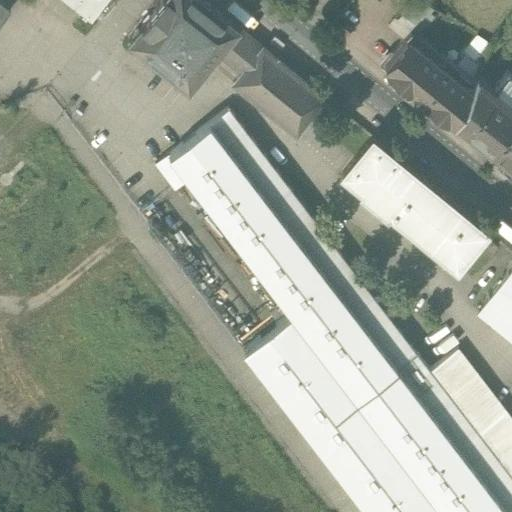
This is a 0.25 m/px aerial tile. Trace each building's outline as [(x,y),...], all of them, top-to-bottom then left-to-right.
[(0,0),(0,17),(8,7),(0,0)] [(236,26),(204,0),(158,0),(140,22),(141,23),(128,38),(186,86),(213,54),(236,26)] [(410,30),(394,17),(387,25),(403,39),(410,30)] [(324,98),(236,26),(213,54),(238,75),(232,83),(294,134),(306,120),(313,126),(319,118),(312,112),(324,98)] [(474,83),(410,30),(403,39),(384,62),(398,74),(399,75),(435,105),(436,105),(455,120),(456,120),(474,83)] [(509,56),(492,46),(486,58),(502,68),(509,56)] [(511,75),(509,73),(494,90),(511,104),(511,75)] [(511,104),(494,90),(477,76),(474,83),(456,120),(464,126),(463,127),(489,148),(511,123),(511,104)] [(431,367),(228,104),(164,147),(168,152),(156,160),(176,188),(189,179),(286,309),(239,346),(367,511),(511,511),(511,415),(459,346),(431,367)] [(511,123),(489,148),(511,166),(511,123)] [(485,230),(371,136),(341,172),(362,190),(361,192),(385,213),(387,210),(455,266),(485,230)] [(497,247),(484,236),(476,246),(489,256),(497,247)] [(511,261),(475,306),(511,336),(511,261)]
